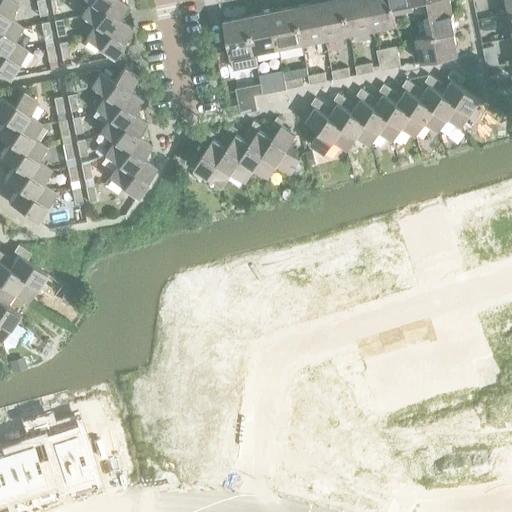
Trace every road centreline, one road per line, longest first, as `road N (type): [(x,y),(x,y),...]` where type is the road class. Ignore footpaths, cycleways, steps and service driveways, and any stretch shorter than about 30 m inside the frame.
road 1 (residential): [(251,511),(274,362),(295,344),(511,277)]
road 2 (residential): [(248,511),(118,511)]
